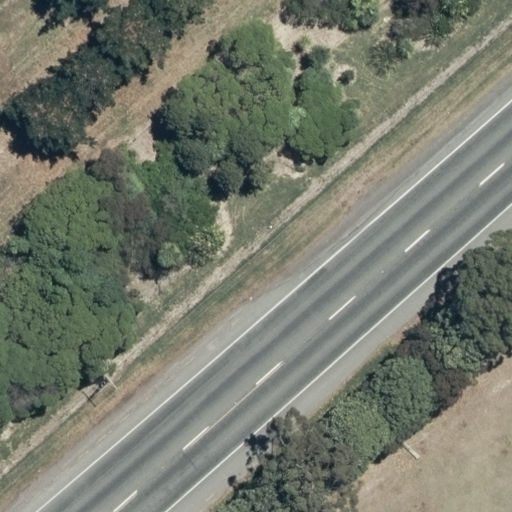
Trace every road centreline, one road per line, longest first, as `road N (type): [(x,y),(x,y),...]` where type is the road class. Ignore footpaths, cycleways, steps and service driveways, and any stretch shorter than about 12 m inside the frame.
road 1 (trunk): [(412,0),(0,367)]
road 2 (trunk): [(119,511),(511,161)]
